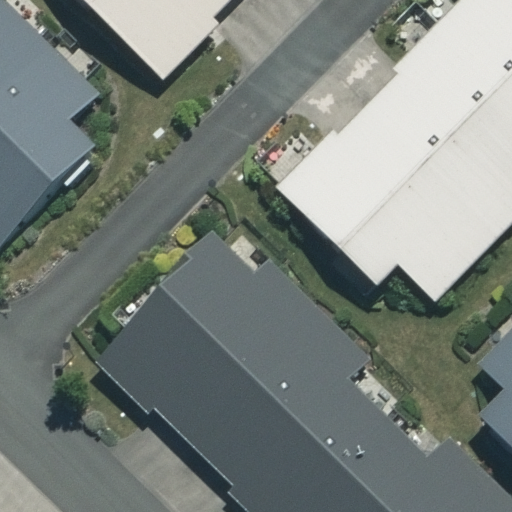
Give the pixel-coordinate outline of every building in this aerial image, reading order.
[(75,0),(160,81),(236,0),(75,0)] [(511,0),(468,0),(276,192),(373,290),(395,267),(432,304),(511,224),(511,0)] [(0,250),(93,152),(67,128),(97,95),(0,4),(0,250)] [(252,276),(210,238),(94,363),(238,497),(232,503),(241,511),(511,511),(511,502),(447,442),(428,463),(342,384),(366,358),(264,263),(252,276)] [(511,329),(478,367),(504,391),(476,421),(511,454),(511,329)]
